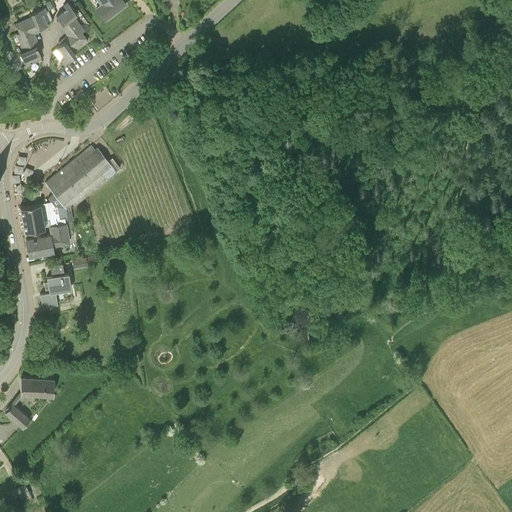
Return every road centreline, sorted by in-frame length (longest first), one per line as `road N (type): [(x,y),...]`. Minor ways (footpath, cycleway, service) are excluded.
road 1 (secondary): [(0,374),(23,320),(1,146)]
road 2 (unclassified): [(48,109),(60,89),(149,22),(165,25),(183,45)]
road 3 (tertiary): [(47,127),(100,122),(183,45)]
